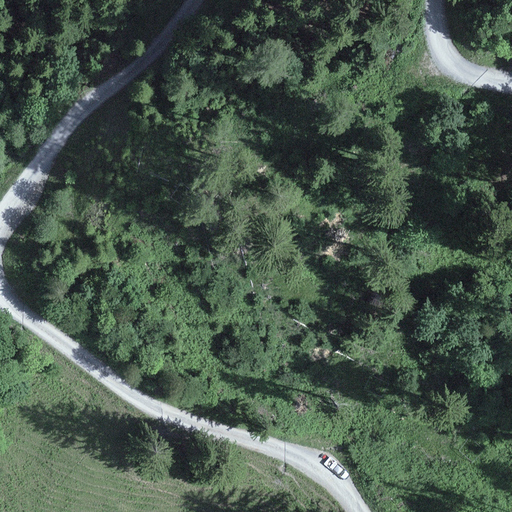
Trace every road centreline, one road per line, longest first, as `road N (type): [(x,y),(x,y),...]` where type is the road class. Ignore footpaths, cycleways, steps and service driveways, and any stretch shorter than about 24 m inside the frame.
road 1 (track): [(370,511),(305,465),(167,424),(0,314)]
road 2 (track): [(0,214),(77,115),(207,0)]
